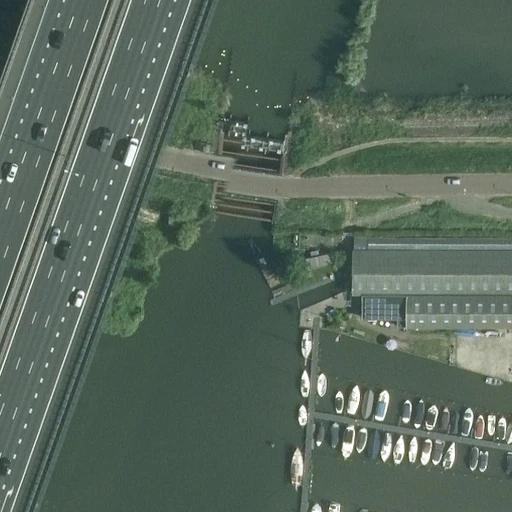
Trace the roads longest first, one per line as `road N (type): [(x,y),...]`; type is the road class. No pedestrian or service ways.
road 1 (unclassified): [(511,189),(282,189),(213,179),(0,105)]
road 2 (motorway): [(0,440),(155,0)]
road 3 (motorway): [(77,0),(0,221)]
